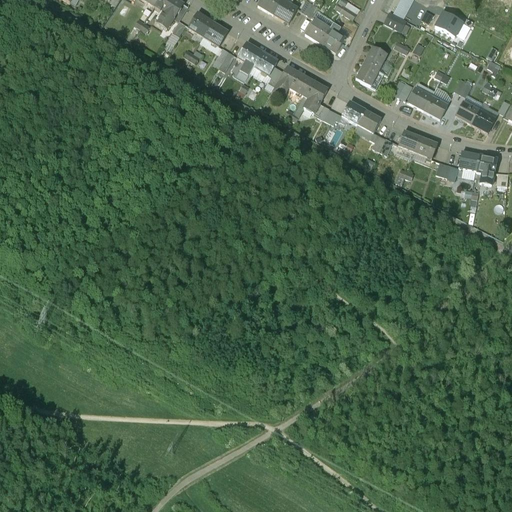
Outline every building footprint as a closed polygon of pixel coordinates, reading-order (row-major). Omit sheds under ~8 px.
[(139,0),(154,10),(160,0),(139,0)] [(182,7),(170,0),(160,0),(154,10),(161,14),(154,25),(166,33),(173,22),(182,7)] [(281,3),(276,0),(262,0),(257,9),(272,18),(281,3)] [(290,0),(283,0),(282,3),(281,3),(272,18),(288,27),(297,12),(290,8),(292,3),(292,2),(292,1),(291,0),(290,0)] [(400,0),(392,17),(403,23),(414,2),(410,0),(400,0)] [(359,12),(347,5),(344,9),(356,16),(359,12)] [(344,10),(338,6),(334,12),(340,15),(344,10)] [(182,7),(173,22),(178,26),(188,11),(182,7)] [(356,17),(344,10),(340,15),(352,23),(356,17)] [(462,26),(454,22),(442,15),(434,30),(454,41),(462,26)] [(212,26),(197,16),(188,31),(203,41),(212,26)] [(392,17),(390,16),(384,27),(400,35),(406,24),(403,23),(392,17)] [(473,25),(457,16),(454,22),(462,26),(470,30),(473,25)] [(329,32),(314,22),(305,37),(320,47),(329,32)] [(143,27),(138,23),(134,29),(139,32),(143,27)] [(227,35),(212,26),(203,41),(218,50),(227,35)] [(340,31),(333,26),(329,32),(320,47),(335,56),(344,41),(336,36),(340,31)] [(149,30),(143,27),(139,32),(145,36),(149,30)] [(163,50),(171,53),(177,38),(170,35),(163,50)] [(403,48),(397,45),(394,51),(399,54),(403,48)] [(261,55),(246,46),(237,62),(244,66),(239,74),(247,79),(252,71),(261,55)] [(409,51),(403,48),(399,54),(405,57),(409,51)] [(386,58),(371,51),(363,67),(378,74),(386,58)] [(192,58),(187,54),(183,60),(189,63),(192,58)] [(277,64),(261,55),(252,71),(268,80),(277,64)] [(198,61),(192,58),(189,63),(194,67),(198,61)] [(488,63),(484,70),(488,72),(487,74),(494,78),(499,68),(488,63)] [(378,74),(363,67),(355,82),(370,90),(378,74)] [(287,70),(273,95),(283,100),(288,91),(303,99),(311,84),(287,70)] [(443,77),(437,74),(434,80),(440,83),(443,77)] [(449,80),(443,77),(440,83),(446,86),(449,80)] [(327,93),(311,84),(303,99),(308,102),(303,111),(313,117),(327,93)] [(399,84),(391,98),(397,101),(405,87),(399,84)] [(405,87),(397,101),(404,104),(411,90),(405,87)] [(491,90),(485,87),(482,93),(487,96),(491,90)] [(248,91),(242,88),(239,94),(245,97),(248,91)] [(497,94),(491,90),(487,96),(493,100),(497,94)] [(430,101),(414,92),(407,106),(423,114),(430,101)] [(446,109),(430,101),(423,114),(439,123),(446,109)] [(349,106),(341,120),(357,129),(365,114),(349,106)] [(478,114),(462,106),(455,119),(471,128),(478,114)] [(322,110),(317,121),(323,124),(328,113),(322,110)] [(287,113),(284,119),(290,123),(293,117),(287,113)] [(338,118),(328,113),(323,124),(333,129),(338,118)] [(380,123),(365,114),(357,129),(372,137),(380,123)] [(494,123),(478,114),(471,128),(487,136),(494,123)] [(299,120),(293,117),(290,123),(295,126),(299,120)] [(420,141),(403,134),(397,150),(414,156),(420,141)] [(436,147),(420,141),(414,156),(430,163),(436,147)] [(341,143),(338,149),(344,152),(347,146),(341,143)] [(353,149),(347,146),(344,152),(350,155),(353,149)] [(478,159),(461,156),(458,172),(475,175),(478,159)] [(496,163),(478,159),(475,175),(481,176),(479,186),(491,189),(496,163)] [(362,167),(370,171),(373,164),(365,160),(362,167)] [(407,175),(400,172),(398,179),(404,181),(407,175)] [(413,177),(407,175),(404,181),(410,184),(413,177)] [(507,178),(497,177),(496,189),(506,190),(507,178)]
